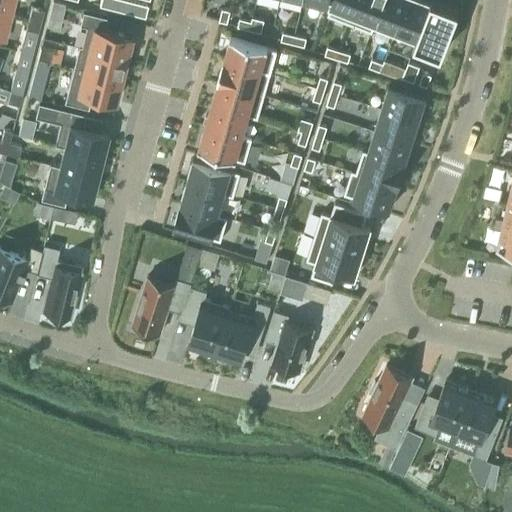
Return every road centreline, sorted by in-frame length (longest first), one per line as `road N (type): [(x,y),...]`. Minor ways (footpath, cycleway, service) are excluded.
road 1 (residential): [(183,0),(114,234),(90,352)]
road 2 (residential): [(90,352),(304,404),(320,397),(394,311)]
road 3 (residential): [(495,0),(489,52),(453,166),(399,282),(394,311)]
road 4 (residential): [(511,349),(420,329),(394,311)]
